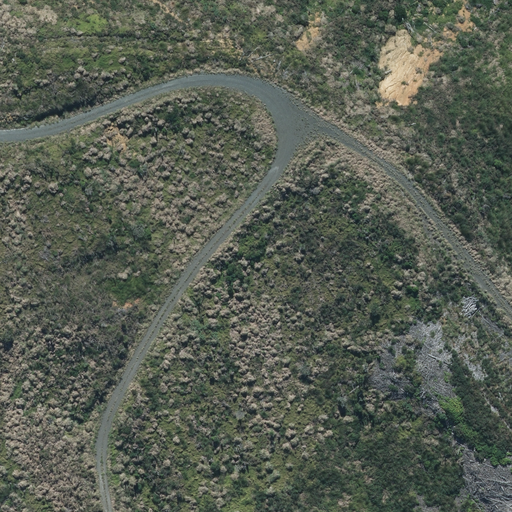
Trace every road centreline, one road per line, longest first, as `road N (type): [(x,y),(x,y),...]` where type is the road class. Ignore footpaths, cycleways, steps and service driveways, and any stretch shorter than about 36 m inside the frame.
road 1 (track): [(109,511),(100,472),(115,395),(289,152),(293,112),(240,82),(150,94),(30,133),(0,131)]
road 2 (track): [(293,112),(402,177),(511,318)]
